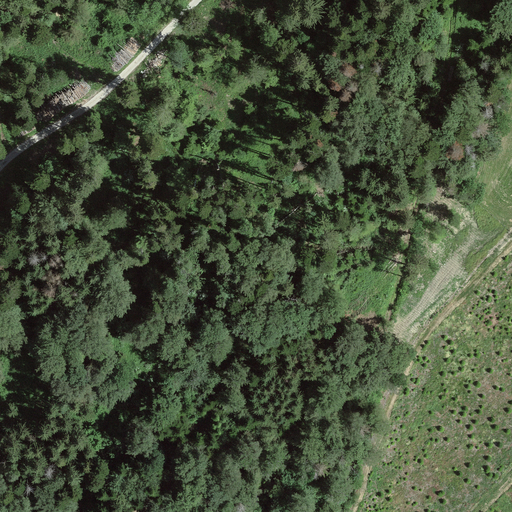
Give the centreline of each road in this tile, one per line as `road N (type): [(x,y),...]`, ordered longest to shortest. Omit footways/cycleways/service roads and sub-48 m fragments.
road 1 (track): [(337,511),(434,154),(456,0)]
road 2 (unclassified): [(0,166),(91,103),(197,0)]
